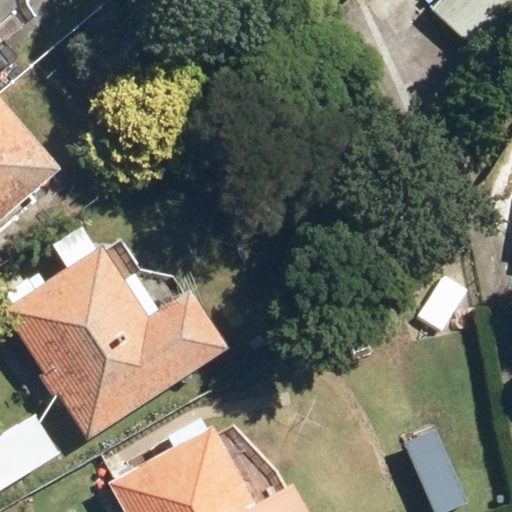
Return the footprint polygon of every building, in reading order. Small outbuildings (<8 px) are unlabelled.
[(0,213),(66,157),(0,80),(0,213)] [(61,233),(73,254),(9,291),(93,433),(238,347),(199,282),(164,302),(119,226),(99,238),(87,217),(61,233)] [(324,511),(292,447),(274,456),(254,417),(228,430),(218,410),(112,465),(135,511),(324,511)] [(41,414),(0,438),(0,485),(62,448),(41,414)] [(433,421),(401,436),(436,511),(446,511),(470,501),(433,421)]
